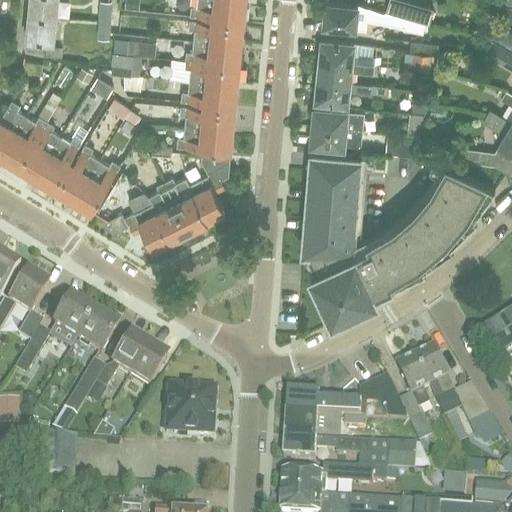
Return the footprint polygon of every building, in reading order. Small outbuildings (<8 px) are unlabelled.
[(30,0),(29,16),(57,18),(58,0),(30,0)] [(170,0),(169,14),(179,15),(180,0),(170,0)] [(247,3),(216,0),(215,0),(197,0),(197,7),(191,7),(189,16),(196,17),(196,19),(198,19),(245,23),(247,3)] [(400,0),(389,0),(386,12),(407,18),(429,25),(434,10),(400,0)] [(100,1),(99,21),(111,21),(112,2),(100,1)] [(405,27),(407,18),(386,12),(385,13),(359,4),(358,7),(328,4),(326,25),(357,29),(359,16),(381,19),(385,22),(405,27)] [(136,31),(137,15),(126,14),(124,30),(136,31)] [(29,16),(27,40),(55,43),(57,18),(29,16)] [(193,42),(212,44),(243,47),(245,27),(198,22),(198,21),(189,20),(188,30),(194,31),(193,42)] [(111,21),(99,21),(98,38),(110,39),(111,21)] [(492,37),(511,49),(511,33),(498,25),(492,37)] [(324,39),(322,59),(375,64),(376,56),(354,54),(355,43),(324,39)] [(185,62),(241,67),(243,47),(212,44),(193,42),(192,52),(186,52),(185,62)] [(410,53),(439,56),(439,44),(434,44),(411,42),(410,53)] [(511,93),(507,91),(507,92),(511,94),(511,51),(496,42),(488,55),(511,68),(511,93)] [(45,46),(44,58),(63,59),(63,48),(45,46)] [(131,75),(133,55),(112,53),(111,73),(131,75)] [(414,54),(412,71),(429,73),(431,56),(414,54)] [(375,64),(322,59),(320,78),(351,82),(352,71),(374,74),(375,64)] [(42,64),(24,60),(21,72),(40,76),(42,64)] [(239,88),(241,67),(185,62),(184,70),(190,70),(189,83),(239,88)] [(75,89),(82,73),(70,68),(63,84),(75,89)] [(113,87),(99,77),(98,77),(91,89),(107,98),(113,87)] [(149,95),(150,77),(135,77),(134,94),(149,95)] [(389,87),(351,82),(320,78),(318,100),(349,102),(350,91),(388,95),(389,87)] [(188,103),(190,103),(237,108),(239,88),(189,83),(188,93),(181,92),(180,102),(188,102),(188,103)] [(511,105),(511,123),(511,124),(511,123),(511,94),(507,92),(502,100),(511,105)] [(46,107),(54,112),(62,98),(54,93),(46,107)] [(130,110),(127,107),(115,99),(108,109),(123,119),(130,110)] [(0,121),(0,158),(1,159),(27,116),(18,111),(21,106),(12,101),(0,121)] [(185,128),(234,133),(236,112),(190,108),(190,107),(180,106),(180,116),(186,116),(185,128)] [(316,108),(315,125),(363,130),(364,113),(348,111),(316,108)] [(511,123),(511,124),(490,111),(483,122),(505,135),(499,145),(511,152),(511,123)] [(409,115),(407,135),(420,136),(422,117),(409,115)] [(27,116),(1,159),(19,169),(48,121),(40,116),(37,122),(27,116)] [(19,169),(36,179),(62,137),(52,131),(55,126),(48,121),(19,169)] [(361,147),(363,130),(315,125),(313,143),(345,146),(361,147)] [(232,153),(234,133),(185,128),(184,138),(177,138),(177,147),(186,149),(232,153)] [(420,136),(407,135),(399,134),(397,156),(415,158),(420,136)] [(62,137),(36,179),(54,190),(71,161),(82,142),(73,137),(70,142),(62,137)] [(74,202),(105,153),(104,153),(100,160),(91,154),(94,150),(86,145),(57,192),(74,202)] [(173,147),(152,145),(152,156),(172,158),(173,147)] [(495,165),(497,152),(461,148),(460,161),(495,165)] [(105,153),(74,202),(92,213),(122,164),(105,153)] [(225,188),(221,180),(229,176),(230,156),(202,154),(201,161),(208,176),(190,185),(194,193),(208,222),(226,212),(216,193),(225,188)] [(433,190),(415,212),(397,227),(390,231),(371,242),(373,247),(357,255),(354,249),(362,158),(312,154),(312,158),(320,159),(319,171),(311,170),(309,190),(317,191),(316,202),(308,202),(306,222),(314,223),(313,234),(305,234),(304,253),(310,254),(319,273),(312,276),(333,322),(378,300),(374,291),(390,284),(392,288),(413,278),(409,270),(414,268),(420,265),(425,272),(427,271),(425,268),(455,247),(452,245),(478,219),(475,217),(496,187),(448,165),(433,190)] [(168,188),(190,231),(208,222),(194,193),(190,185),(186,178),(176,183),(173,178),(165,182),(168,188)] [(190,231),(168,188),(165,182),(156,186),(159,191),(148,196),(152,203),(150,204),(158,212),(172,240),(190,231)] [(129,226),(130,226),(135,235),(144,230),(154,249),(172,240),(158,212),(150,204),(124,217),(113,223),(122,230),(129,226)] [(1,254),(0,255),(0,298),(20,266),(1,254)] [(30,273),(27,272),(9,302),(4,299),(0,306),(0,331),(15,307),(30,316),(48,285),(38,278),(38,276),(32,272),(30,273)] [(52,326),(76,341),(92,313),(68,298),(52,326)] [(92,313),(76,341),(100,355),(116,327),(92,313)] [(355,319),(340,322),(342,333),(357,330),(355,319)] [(511,330),(505,320),(483,333),(500,361),(511,353),(511,330)] [(39,329),(27,348),(38,355),(50,336),(39,329)] [(141,338),(138,339),(130,334),(112,365),(106,368),(105,367),(95,383),(106,390),(118,369),(130,376),(148,345),(147,344),(147,342),(141,338)] [(167,357),(159,352),(159,350),(153,346),(151,347),(148,345),(130,376),(148,388),(167,357)] [(435,349),(417,357),(431,386),(438,401),(454,393),(468,425),(490,414),(471,384),(456,392),(449,377),(435,349)] [(398,366),(412,395),(400,401),(409,421),(419,443),(432,437),(419,409),(431,403),(425,389),(431,386),(417,357),(398,366)] [(63,437),(95,383),(105,367),(94,361),(52,430),(63,437)] [(361,403),(379,404),(385,419),(409,421),(400,401),(388,376),(360,388),(359,402),(361,403)] [(214,390),(168,387),(166,433),(212,435),(214,390)] [(287,413),(360,418),(361,403),(359,402),(320,400),(320,394),(289,392),(287,413)] [(0,425),(16,425),(16,401),(0,401),(0,425)] [(301,438),(317,440),(318,425),(366,428),(366,419),(360,418),(287,413),(286,434),(301,435),(301,438)] [(44,436),(48,426),(30,420),(27,430),(44,436)] [(101,424),(100,427),(93,438),(109,438),(113,431),(101,424)] [(368,469),(386,470),(416,472),(417,446),(317,440),(301,438),(301,435),(286,434),(285,459),(316,461),(317,450),(337,451),(336,454),(369,456),(368,469)] [(33,437),(30,476),(71,478),(73,440),(33,437)] [(283,492),(325,495),(326,482),(372,485),(373,481),(385,482),(386,470),(368,469),(323,466),(323,475),(284,472),(283,492)] [(511,494),(511,493),(504,485),(477,483),(475,504),(502,506),(511,494)] [(350,511),(351,497),(325,495),(283,492),(281,511),(350,511)] [(440,511),(441,503),(351,497),(350,511),(440,511)]
